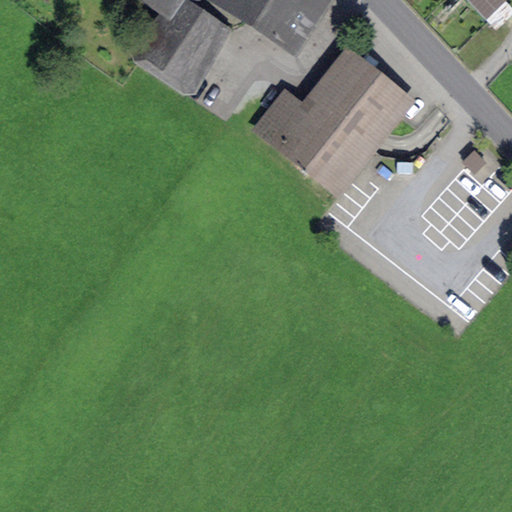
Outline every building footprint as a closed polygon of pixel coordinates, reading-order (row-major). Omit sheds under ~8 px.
[(146,0),(166,13),(170,15),(161,29),(178,40),(199,12),(203,16),(222,30),(225,31),(234,17),(207,0),(146,0)] [(226,0),(224,4),(293,49),(324,0),(226,0)] [(503,1),(502,0),(468,0),(485,17),(503,1)] [(218,47),(213,44),(222,30),(203,16),(199,12),(178,40),(161,29),(170,15),(166,13),(134,53),(194,93),(218,47)] [(348,61),(307,111),(285,94),(259,127),(338,190),(404,106),(348,61)]
